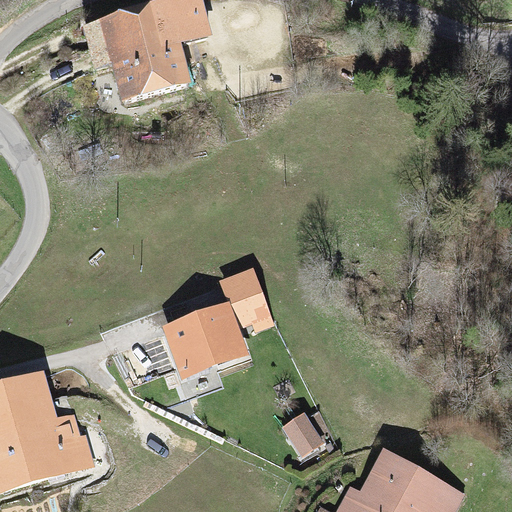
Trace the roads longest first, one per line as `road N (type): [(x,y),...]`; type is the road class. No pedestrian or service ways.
road 1 (residential): [(0,281),(30,240),(38,203),(26,158),(0,122)]
road 2 (residential): [(384,0),(463,31),(511,37)]
